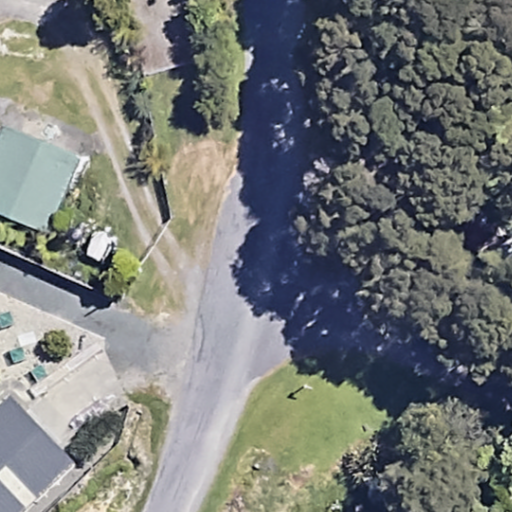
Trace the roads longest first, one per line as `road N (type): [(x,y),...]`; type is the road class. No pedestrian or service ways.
road 1 (unclassified): [(238,292),(260,188),(275,0)]
road 2 (residential): [(511,381),(238,292)]
road 3 (unclassified): [(169,511),(238,292)]
